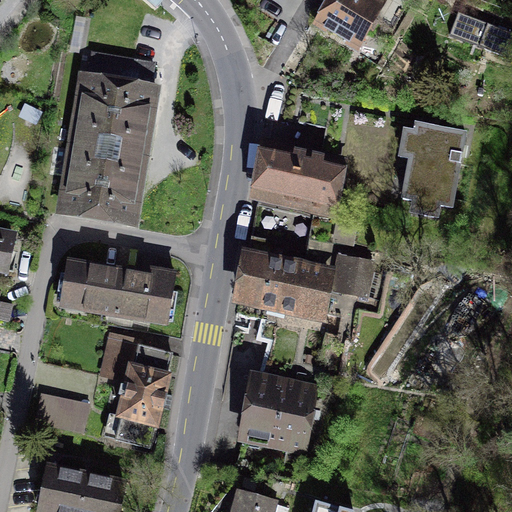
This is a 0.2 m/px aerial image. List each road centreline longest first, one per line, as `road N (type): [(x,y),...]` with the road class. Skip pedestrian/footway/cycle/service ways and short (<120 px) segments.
road 1 (residential): [(222,255),(81,229),(54,243),(0,493)]
road 2 (tertiary): [(195,0),(226,46),(240,115),(222,255)]
road 3 (tertiary): [(222,255),(174,511)]
